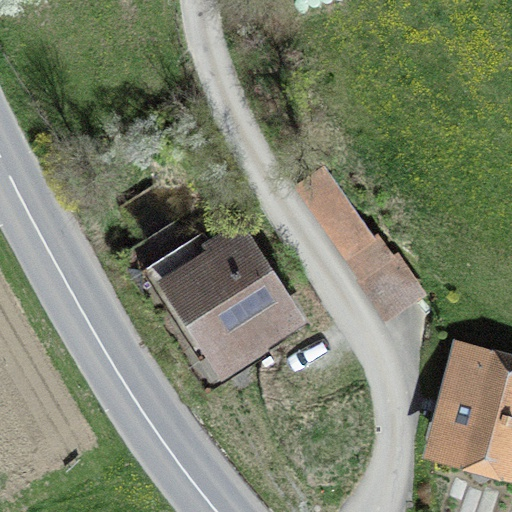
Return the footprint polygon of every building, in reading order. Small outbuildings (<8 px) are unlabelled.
[(299,188),(345,252),(372,234),(325,169),(299,188)] [(0,501),(115,434),(76,365),(0,231),(0,501)] [(208,261),(172,285),(225,367),(295,323),(237,233),(213,249),(208,261)] [(347,255),(388,315),(419,293),(378,233),(347,255)] [(511,372),(469,361),(446,446),(511,464),(511,372)]
